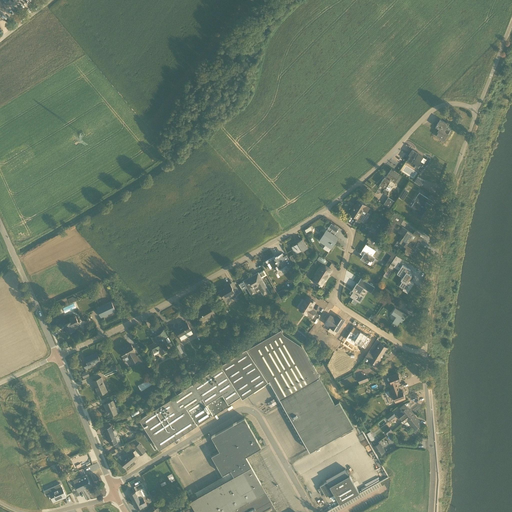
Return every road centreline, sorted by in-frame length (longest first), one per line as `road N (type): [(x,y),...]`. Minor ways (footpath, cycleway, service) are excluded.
road 1 (residential): [(58,356),(323,211)]
road 2 (unclassified): [(311,511),(247,409),(111,484)]
road 3 (unclassified): [(425,350),(439,237),(476,110)]
road 4 (residential): [(425,350),(408,350),(337,305),(351,231),(323,211)]
road 5 (residential): [(323,211),(437,105),(476,110)]
road 6 (unclassified): [(432,511),(425,350)]
road 7 (unclassified): [(58,356),(0,224)]
road 8 (residential): [(111,484),(58,356)]
